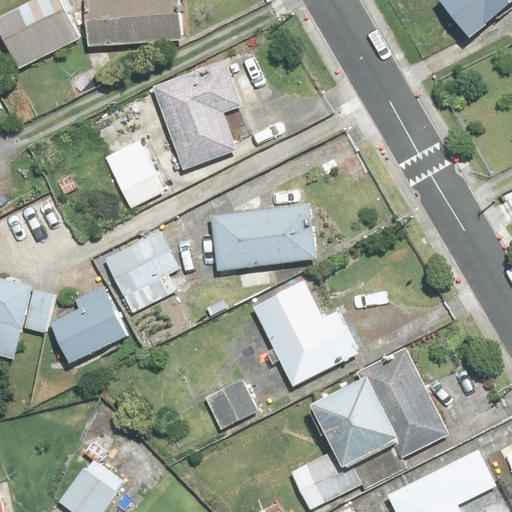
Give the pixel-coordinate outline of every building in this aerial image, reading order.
[(91,35),(74,0),(28,0),(27,1),(38,23),(11,36),(26,67),(91,35)] [(192,0),(94,0),(96,42),(194,39),(192,0)] [(511,0),(501,0),(511,11),(511,0)] [(234,58),(161,84),(191,169),(249,148),(234,108),(250,102),(234,58)] [(174,189),(147,135),(110,153),(137,208),(174,189)] [(325,204),(221,207),(223,264),(327,260),(325,204)] [(172,226),(114,253),(137,303),(195,276),(172,226)] [(312,275),(259,303),(304,385),(374,347),(348,300),(331,309),(312,275)] [(50,330),(59,289),(0,276),(0,352),(19,357),(25,325),(50,330)] [(55,325),(72,363),(132,336),(106,281),(79,294),(87,311),(55,325)] [(419,350),(322,396),(355,465),(407,441),(413,453),(458,432),(419,350)] [(242,369),(192,391),(211,432),(261,410),(242,369)] [(358,485),(349,466),(339,446),(291,471),(310,509),(358,485)] [(480,448),(389,494),(397,511),(460,511),(457,506),(499,485),(480,448)] [(97,455),(66,497),(85,511),(102,511),(128,477),(97,455)] [(19,511),(18,488),(0,489),(0,511),(19,511)] [(285,511),(281,502),(256,511),(285,511)] [(362,511),(358,503),(338,511),(362,511)]
